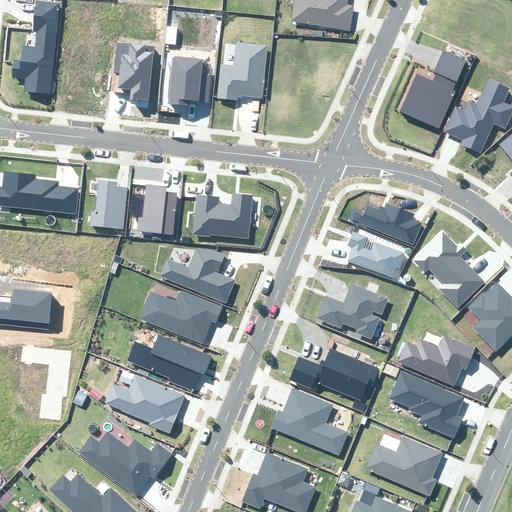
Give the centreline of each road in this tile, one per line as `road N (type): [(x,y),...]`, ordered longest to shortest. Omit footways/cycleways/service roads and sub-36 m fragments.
road 1 (residential): [(188,511),(330,163)]
road 2 (residential): [(330,163),(0,128)]
road 3 (residential): [(511,235),(442,186),(330,163)]
road 4 (residential): [(330,163),(404,0)]
